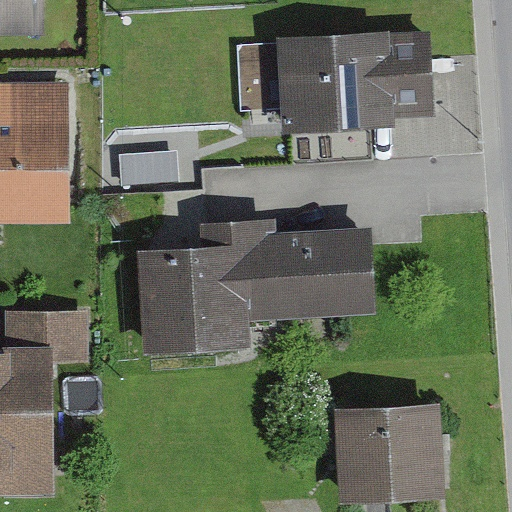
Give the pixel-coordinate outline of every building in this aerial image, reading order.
[(0,0),(0,28),(44,28),(43,0),(0,0)] [(278,31),(284,128),(397,120),(396,114),(436,111),(431,26),(390,29),(390,24),(278,31)] [(0,80),(0,220),(71,220),(70,80),(0,80)] [(202,237),(137,241),(144,346),(253,338),(251,315),(378,307),(372,218),(278,225),(277,211),(201,216),(202,237)] [(5,309),(6,340),(0,340),(0,493),(57,492),(55,359),(91,358),(90,307),(5,309)] [(442,397),(336,403),(341,497),(447,491),(442,397)]
